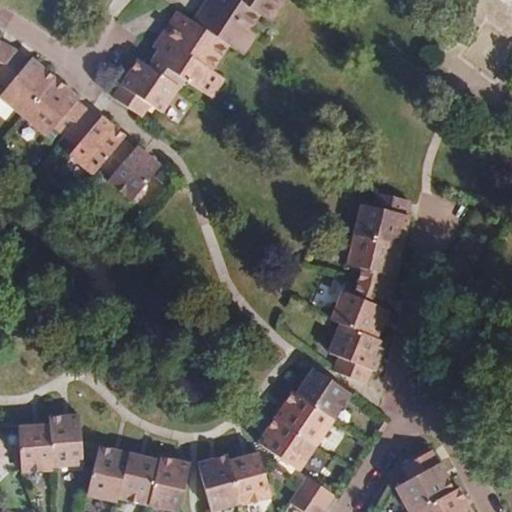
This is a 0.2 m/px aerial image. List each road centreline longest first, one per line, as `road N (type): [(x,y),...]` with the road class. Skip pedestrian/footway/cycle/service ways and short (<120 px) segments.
road 1 (residential): [(417,405),(399,363),(432,226)]
road 2 (residential): [(417,405),(454,443),(493,511)]
road 3 (residential): [(340,511),(417,405)]
